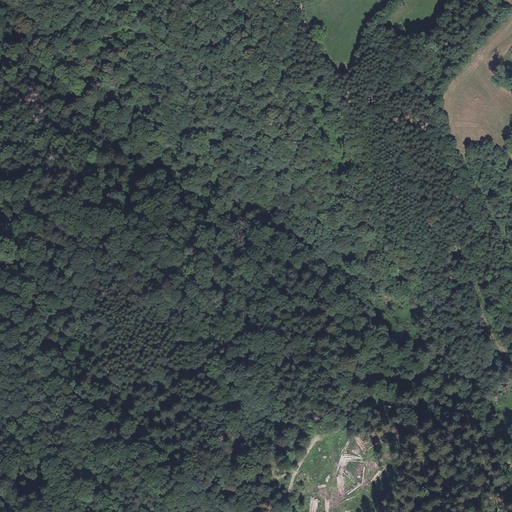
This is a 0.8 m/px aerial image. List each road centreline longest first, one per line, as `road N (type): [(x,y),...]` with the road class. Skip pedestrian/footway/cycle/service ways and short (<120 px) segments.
road 1 (track): [(298,0),(295,11),(330,86),(366,213),(412,292),(424,348),(413,381),(345,381),(295,471),(291,511)]
road 2 (track): [(511,463),(469,409),(413,381),(373,328),(341,314),(311,326),(285,354),(240,373),(103,382),(57,401),(0,406)]
